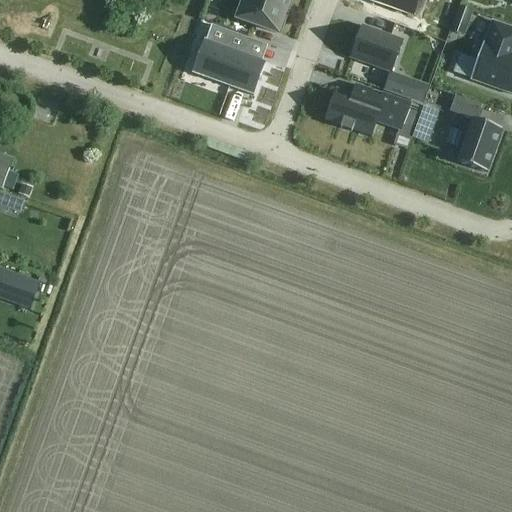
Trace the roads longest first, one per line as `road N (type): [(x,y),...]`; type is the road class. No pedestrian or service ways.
road 1 (residential): [(272,155),(0,55)]
road 2 (residential): [(511,224),(495,233),(272,155)]
road 3 (residential): [(272,155),(329,0)]
